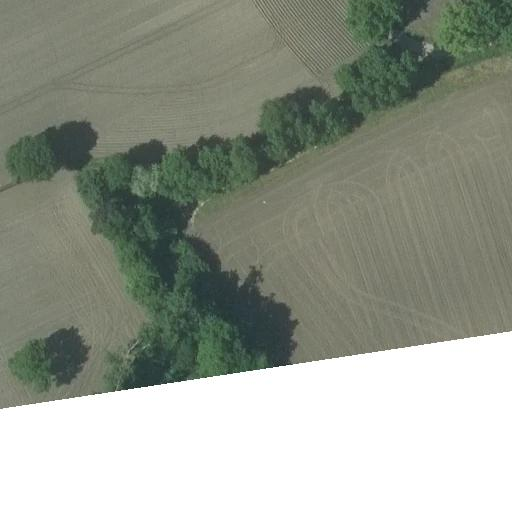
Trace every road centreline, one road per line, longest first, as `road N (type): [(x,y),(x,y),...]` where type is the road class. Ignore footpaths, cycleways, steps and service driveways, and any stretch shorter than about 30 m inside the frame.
road 1 (track): [(425,51),(402,71),(224,163),(96,173)]
road 2 (unclassified): [(356,0),(400,42),(425,51),(511,35)]
